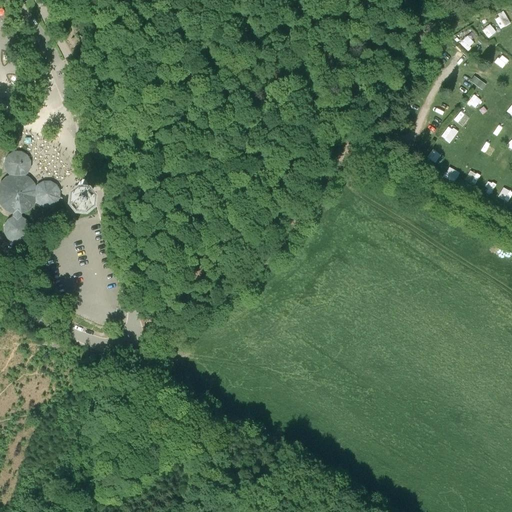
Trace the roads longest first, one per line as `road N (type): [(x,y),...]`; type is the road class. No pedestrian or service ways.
road 1 (unclassified): [(38,0),(70,57),(87,169),(135,326),(125,342),(99,344),(0,298)]
road 2 (track): [(160,324),(215,305),(249,279),(353,139)]
road 3 (track): [(353,139),(416,42),(488,0)]
road 4 (track): [(133,335),(158,376),(226,451)]
